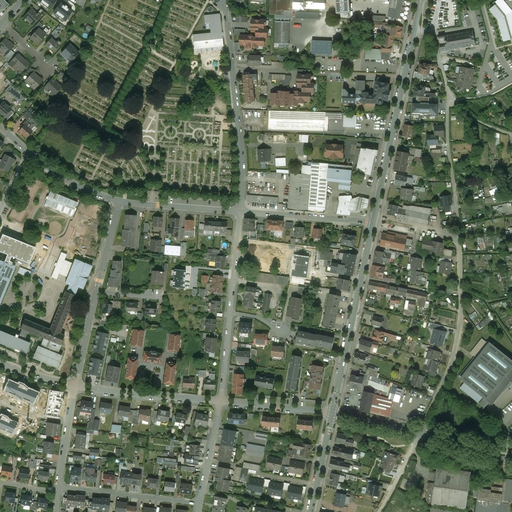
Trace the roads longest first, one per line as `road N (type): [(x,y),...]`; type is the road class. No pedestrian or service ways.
road 1 (residential): [(458,245),(446,87),(433,33),(413,32)]
road 2 (residential): [(240,211),(224,0)]
road 3 (residential): [(419,434),(455,342),(458,245)]
road 4 (secondary): [(413,32),(373,223)]
road 5 (secondary): [(373,223),(331,413)]
road 6 (residential): [(74,386),(220,400)]
road 7 (residential): [(57,486),(198,504)]
road 8 (residential): [(240,211),(373,223)]
road 9 (residential): [(119,201),(240,211)]
